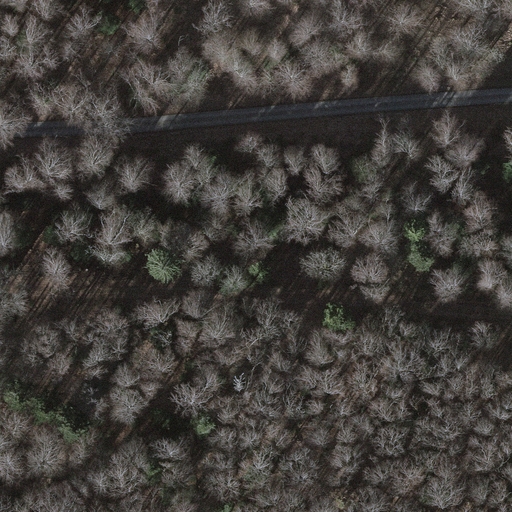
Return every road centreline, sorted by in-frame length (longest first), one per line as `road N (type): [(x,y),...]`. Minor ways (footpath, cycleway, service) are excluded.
road 1 (track): [(0,128),(511,99)]
road 2 (track): [(0,280),(511,296)]
